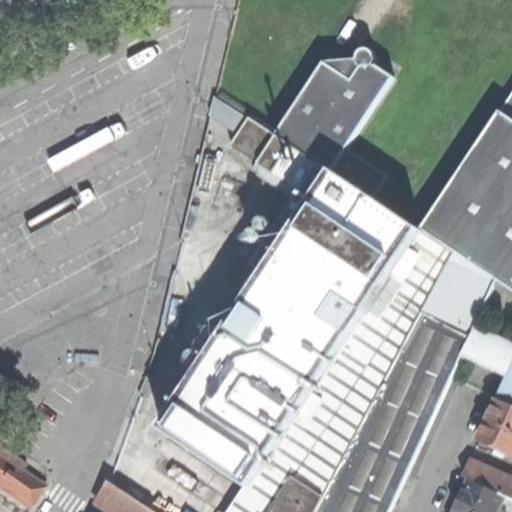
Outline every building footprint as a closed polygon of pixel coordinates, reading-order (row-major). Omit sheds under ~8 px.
[(89,76),(98,44),(65,34),(55,67),(89,76)] [(325,63),(278,136),(321,165),(333,173),(334,171),(349,149),(396,77),(376,64),(376,62),(377,61),(377,58),(376,56),(376,54),(374,52),(372,50),(369,49),(366,49),(364,50),(362,51),(360,52),(358,54),(358,55),(357,57),(357,60),(358,63),(359,65),(360,66),(362,68),(353,81),(325,63)] [(456,253),(318,511),(391,511),(464,356),(477,326),(498,280),(511,288),(511,96),(423,231),(456,253)] [(212,116),(234,132),(244,117),(216,99),(212,116)] [(274,207),(286,216),(321,165),(278,136),(250,118),(231,146),(259,164),(254,171),(284,192),(274,207)] [(349,149),(334,171),(375,198),(390,175),(349,149)] [(0,262),(10,281),(115,226),(83,165),(0,209),(0,262)] [(374,199),(333,173),(321,165),(286,216),(210,329),(212,330),(210,332),(208,334),(208,336),(208,338),(209,340),(211,342),(213,343),(215,343),(217,343),(219,342),(220,341),(221,339),(221,337),(225,339),(204,370),(198,366),(200,366),(201,366),(203,364),(204,363),(205,361),(205,359),(204,357),(204,356),(202,355),(201,354),(200,354),(197,354),(195,355),(194,357),(193,359),(193,361),(194,362),(194,363),(193,363),(172,396),(182,403),(163,431),(247,487),(418,228),(374,199)] [(268,219),(269,221),(267,220),(266,220),(264,220),(262,221),(260,223),(259,225),(259,228),(259,230),(260,231),(262,233),(264,234),(267,234),(269,233),(271,232),(272,230),(273,228),(273,226),(272,224),(270,222),(272,222),(273,222),(275,222),(277,221),(278,220),(279,218),(280,216),(279,214),(278,212),(277,211),(275,210),(273,210),(271,210),(270,211),(269,212),(268,214),(267,215),(267,217),(268,219)] [(423,231),(418,228),(247,487),(230,511),(318,511),(456,253),(423,231)] [(260,233),(258,232),(256,232),(254,233),(253,234),(251,236),(251,238),(251,240),(251,242),(252,243),(253,245),(255,246),(257,246),(259,246),(261,245),(262,244),(264,243),(264,241),(265,239),(264,237),(263,235),(262,234),(260,233)] [(249,247),(247,247),(245,247),(244,248),(243,250),(242,252),(243,254),(244,255),(245,256),(247,257),(249,256),(251,256),(252,254),(252,252),(252,251),(252,249),(250,247),(249,247)] [(511,342),(477,326),(464,356),(509,376),(511,373),(511,342)] [(208,342),(205,342),(203,343),(202,344),(201,346),(200,348),(200,350),(201,352),(202,354),(204,355),(206,356),(208,356),(210,355),(211,354),(213,352),(213,350),(213,348),(213,346),(211,344),(210,343),(208,342)] [(511,373),(509,376),(498,400),(511,406),(511,373)] [(511,406),(498,400),(490,419),(479,441),(490,445),(505,452),(511,454),(511,406)] [(503,458),(505,452),(490,445),(488,451),(503,458)] [(0,488),(30,509),(45,488),(21,472),(26,465),(0,447),(0,488)] [(470,481),(489,490),(497,473),(470,461),(463,478),(470,481)] [(506,497),(511,500),(511,480),(497,473),(489,490),(506,497)] [(156,511),(109,481),(96,500),(113,511),(156,511)] [(461,501),(455,511),(504,511),(500,510),(506,497),(489,490),(470,481),(461,501)] [(511,511),(511,500),(506,497),(500,510),(504,511),(511,511)]
